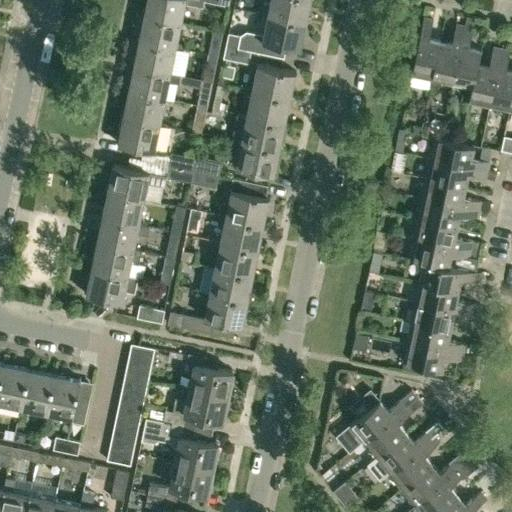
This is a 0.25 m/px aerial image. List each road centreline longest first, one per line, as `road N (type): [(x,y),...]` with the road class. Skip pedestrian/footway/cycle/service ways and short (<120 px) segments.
road 1 (residential): [(254,511),(358,0)]
road 2 (residential): [(92,452),(114,346),(0,323)]
road 3 (residential): [(0,195),(40,0)]
